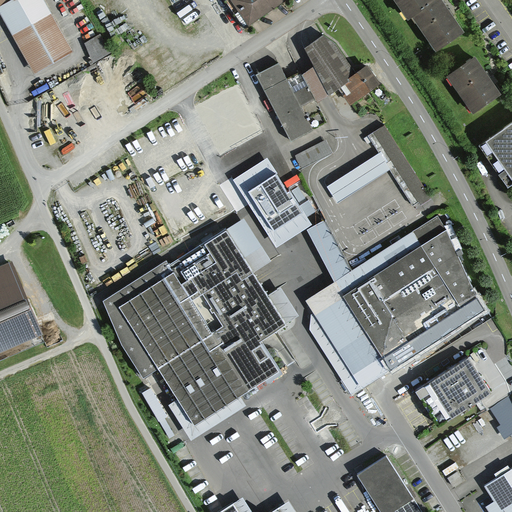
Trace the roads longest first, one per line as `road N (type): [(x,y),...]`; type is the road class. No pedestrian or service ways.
road 1 (tertiary): [(511,294),(420,115),(344,0)]
road 2 (unknown): [(362,126),(344,122),(290,145),(214,0)]
road 3 (residential): [(457,511),(380,393)]
